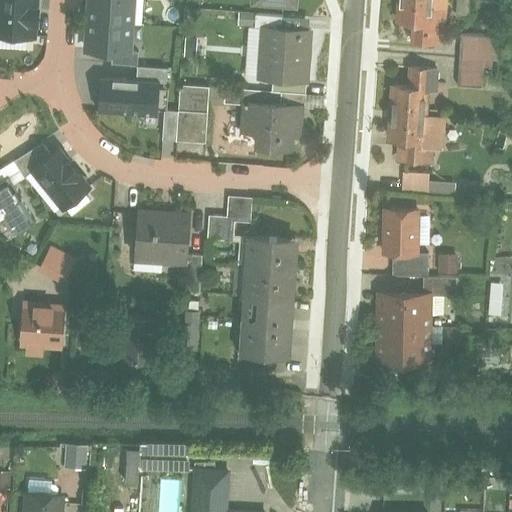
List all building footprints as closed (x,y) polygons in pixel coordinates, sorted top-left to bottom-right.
[(38,0),(0,0),(0,2),(0,33),(35,36),(38,0)] [(90,0),(89,19),(132,22),(133,0),(90,0)] [(433,0),(403,0),(402,17),(418,18),(416,39),(441,40),(442,28),(434,27),(435,20),(432,19),(433,0)] [(286,14),(258,12),(257,25),(266,25),(286,27),(286,14)] [(132,22),(89,19),(87,48),(112,50),(130,51),(130,49),(132,22)] [(286,27),(266,25),(265,51),(278,52),(276,78),(311,81),(314,29),(286,27)] [(130,51),(112,50),(112,63),(137,63),(138,49),(130,49),(130,51)] [(486,59),(462,57),(460,83),(484,84),(486,59)] [(169,64),(137,63),(136,80),(158,81),(169,81),(169,64)] [(438,69),(413,67),(411,86),(395,85),(393,111),(426,114),(427,89),(430,89),(430,81),(437,82),(438,69)] [(136,80),(99,78),(98,109),(157,112),(158,81),(136,80)] [(211,85),(182,83),(180,107),(209,109),(211,85)] [(308,92),(284,90),(283,103),(283,104),(303,105),(307,106),(308,92)] [(283,104),(283,103),(248,100),(246,127),(261,128),(259,145),(292,148),(293,130),(301,131),(303,105),(283,104)] [(180,107),(164,106),(162,137),(178,138),(180,107)] [(209,109),(180,107),(178,138),(207,140),(209,109)] [(426,114),(393,111),(392,137),(408,138),(406,158),(432,160),(432,147),(426,146),(426,139),(424,138),(426,115),(426,114)] [(443,116),(426,115),(424,138),(426,139),(426,146),(432,147),(433,140),(441,141),(443,116)] [(62,148),(36,167),(63,203),(89,185),(62,148)] [(429,188),(429,170),(401,169),(401,187),(429,188)] [(11,175),(0,181),(0,222),(5,219),(10,227),(13,225),(17,233),(36,221),(16,189),(18,188),(11,175)] [(419,207),(387,207),(386,251),(394,251),(418,251),(419,250),(419,207)] [(159,211),(137,208),(134,229),(143,230),(140,247),(160,250),(159,256),(185,260),(186,260),(186,254),(189,213),(171,212),(171,215),(159,213),(159,211)] [(228,214),(211,213),(209,236),(226,238),(228,214)] [(254,216),(228,214),(226,238),(251,239),(252,233),(253,233),(254,216)] [(253,233),(252,233),(251,239),(250,262),(244,262),(244,263),(296,267),(297,250),(291,250),(292,236),(253,233)] [(54,247),(43,270),(63,280),(74,258),(54,247)] [(418,251),(394,251),(394,273),(425,274),(430,274),(430,250),(419,250),(418,251)] [(458,269),(458,250),(437,250),(437,268),(458,269)] [(511,254),(488,253),(486,314),(511,314),(511,254)] [(204,256),(186,254),(186,260),(185,260),(183,288),(201,289),(204,256)] [(296,267),(244,263),(244,264),(250,264),(247,293),(241,292),(241,293),(293,297),(293,296),(287,296),(288,282),(294,283),(296,267)] [(430,274),(425,274),(425,292),(431,292),(431,293),(461,294),(461,274),(430,274)] [(425,292),(382,291),(381,324),(430,325),(431,293),(431,292),(425,292)] [(293,297),(241,293),(237,350),(289,354),(293,297)] [(50,302),(26,300),(23,339),(63,342),(65,306),(50,305),(50,302)] [(158,316),(126,314),(123,356),(155,358),(156,351),(154,351),(155,343),(157,343),(158,316)] [(183,320),(182,346),(196,346),(197,320),(183,320)] [(430,325),(381,324),(381,357),(429,358),(430,325)] [(485,333),(470,331),(468,357),(483,359),(485,333)] [(71,380),(64,372),(53,381),(60,389),(71,380)] [(189,443),(140,442),(139,466),(188,467),(189,443)] [(88,444),(67,443),(66,467),(87,468),(88,444)] [(0,484),(9,485),(9,467),(0,467),(0,484)] [(230,470),(197,467),(195,508),(204,508),(204,507),(227,509),(230,470)] [(62,493),(30,491),(28,510),(26,510),(25,511),(60,511),(60,510),(65,506),(65,501),(61,500),(62,493)]
